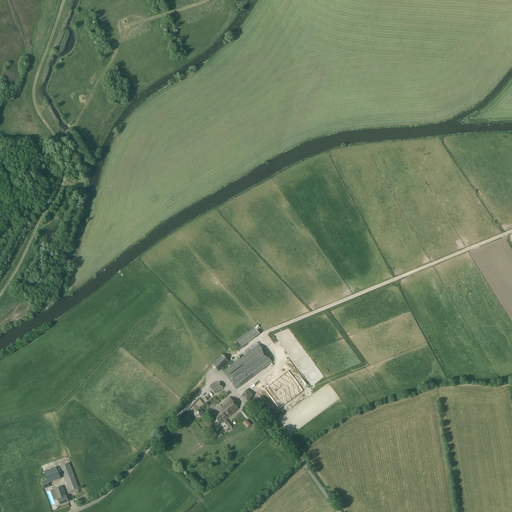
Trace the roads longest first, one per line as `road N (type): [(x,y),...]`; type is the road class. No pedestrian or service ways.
road 1 (track): [(0,292),(65,178),(64,156),(34,100),(64,0)]
road 2 (track): [(206,0),(129,25),(88,101),(74,100),(85,92)]
road 3 (unclassified): [(70,511),(103,496),(183,410)]
